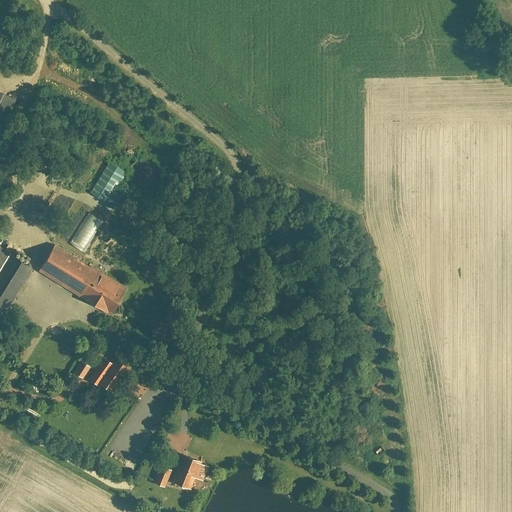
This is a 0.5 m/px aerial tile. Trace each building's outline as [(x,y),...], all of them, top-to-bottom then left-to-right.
[(0,96),(0,133),(13,102),(0,96)] [(100,179),(56,253),(52,251),(39,274),(106,314),(120,290),(85,270),(128,196),(100,179)] [(5,252),(0,261),(0,313),(28,265),(5,252)] [(106,350),(83,383),(104,397),(127,364),(106,350)] [(83,363),(76,374),(82,378),(89,367),(83,363)] [(181,452),(167,484),(189,493),(203,462),(181,452)] [(155,467),(148,483),(160,489),(167,473),(155,467)]
